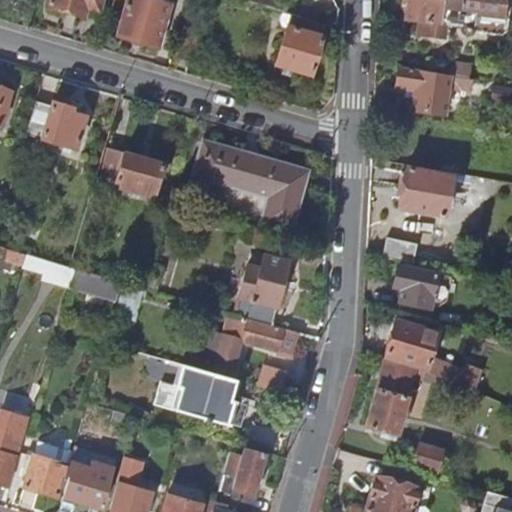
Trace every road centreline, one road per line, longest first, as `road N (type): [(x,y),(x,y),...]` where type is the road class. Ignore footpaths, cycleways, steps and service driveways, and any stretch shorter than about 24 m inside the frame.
road 1 (residential): [(352,141),(340,348),(292,511)]
road 2 (residential): [(0,36),(352,141)]
road 3 (residential): [(359,0),(352,141)]
